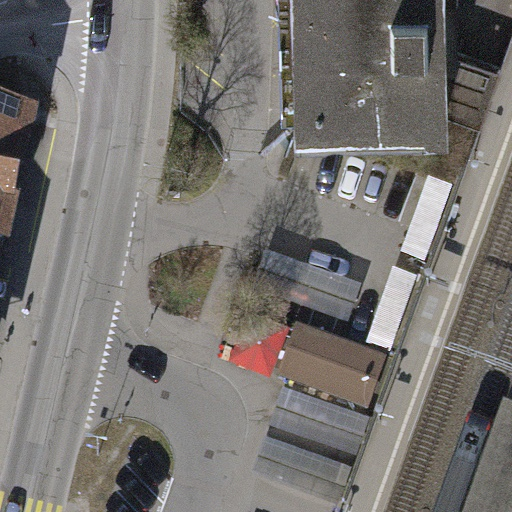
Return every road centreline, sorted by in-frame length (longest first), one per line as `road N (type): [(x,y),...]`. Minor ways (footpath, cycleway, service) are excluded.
road 1 (tertiary): [(26,511),(107,152),(122,18)]
road 2 (residential): [(122,18),(0,34)]
